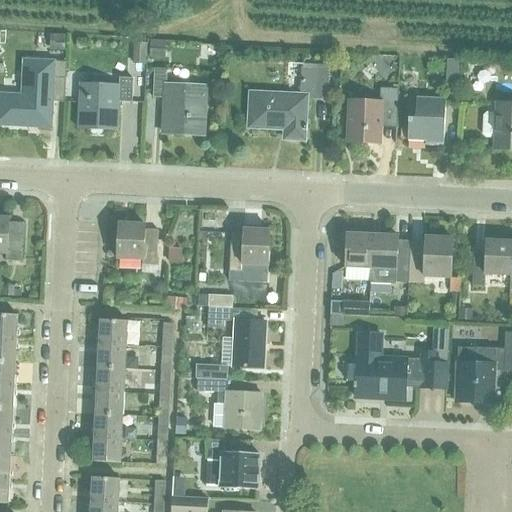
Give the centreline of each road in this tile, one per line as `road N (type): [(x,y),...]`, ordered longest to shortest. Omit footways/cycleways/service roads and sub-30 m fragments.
road 1 (residential): [(54,511),(70,177)]
road 2 (residential): [(298,430),(313,184)]
road 3 (residential): [(70,177),(313,184)]
road 4 (residential): [(313,184),(511,196)]
road 5 (residential): [(484,445),(298,430)]
